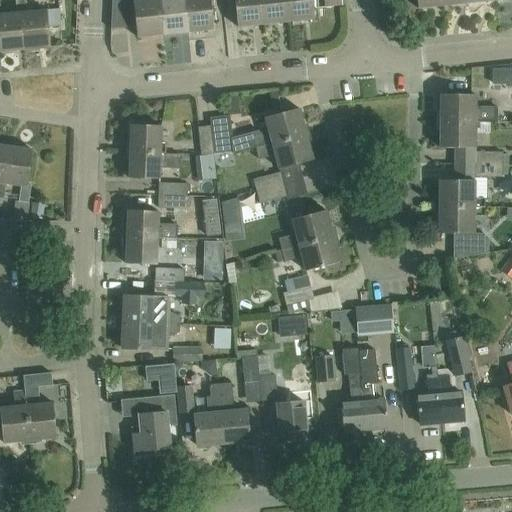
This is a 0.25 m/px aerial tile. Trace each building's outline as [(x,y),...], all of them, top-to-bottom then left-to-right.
[(0,0),(0,52),(24,50),(22,14),(17,14),(2,16),(0,0)] [(22,14),(24,50),(50,48),(47,11),(27,13),(25,0),(15,0),(17,14),(22,14)] [(163,35),(158,0),(139,0),(112,0),(111,30),(136,27),(137,38),(163,35)] [(158,0),(163,35),(188,32),(184,0),(158,0)] [(184,0),(188,32),(213,29),(210,0),(184,0)] [(262,24),(259,0),(234,0),(237,27),(262,24)] [(259,0),(262,24),(288,21),(285,0),(259,0)] [(285,0),(288,21),(313,18),(310,0),(285,0)] [(276,91),(270,93),(274,109),(280,107),(276,91)] [(497,108),(476,107),(476,94),(441,94),(441,121),(476,121),(497,122),(497,108)] [(256,149),(306,135),(299,108),(265,117),(269,131),(259,133),(258,130),(233,137),(234,153),(255,147),(256,149)] [(211,126),(214,154),(234,152),(230,116),(210,118),(211,126)] [(476,148),(476,121),(441,121),(441,148),(476,148)] [(130,152),(165,154),(165,144),(160,144),(161,126),(131,125),(130,152)] [(214,154),(211,126),(198,128),(201,155),(214,154)] [(306,135),(256,149),(258,159),(275,155),(279,169),(312,160),(306,135)] [(1,183),(6,184),(21,187),(19,202),(28,203),(31,186),(26,185),(32,151),(7,147),(1,183)] [(476,164),(502,163),(502,152),(476,151),(476,164)] [(165,164),(165,159),(165,154),(130,152),(129,179),(159,180),(160,168),(160,163),(165,164)] [(160,163),(160,168),(174,168),(174,159),(165,159),(165,164),(160,163)] [(502,163),(476,164),(475,177),(502,177),(502,163)] [(256,192),(283,185),(280,172),(253,179),(256,192)] [(439,179),(439,206),(475,206),(485,206),(485,199),(475,199),(475,180),(439,179)] [(158,195),(194,197),(194,184),(159,183),(158,195)] [(283,185),(256,192),(259,203),(287,196),(283,185)] [(219,198),(194,197),(158,195),(158,208),(193,209),(193,207),(199,207),(199,202),(210,202),(210,206),(220,206),(219,198)] [(32,203),(30,217),(42,219),(45,205),(32,203)] [(307,212),(308,215),(292,220),(295,234),(278,239),(281,250),(333,236),(326,210),(323,211),(322,208),(319,206),(309,208),(307,212)] [(439,206),(439,233),(453,233),(453,259),(488,253),(488,239),(483,233),(474,233),(475,216),(485,216),(485,206),(475,206),(439,206)] [(127,237),(162,239),(176,239),(177,225),(157,224),(158,212),(128,211),(128,214),(123,214),(123,227),(127,228),(127,237)] [(203,212),(203,221),(222,222),(223,212),(203,212)] [(284,262),(302,257),(306,271),(340,262),(333,236),(281,250),(284,262)] [(162,239),(127,237),(126,264),(156,265),(157,249),(162,249),(162,239)] [(234,265),(226,266),(228,285),(236,284),(234,265)] [(156,269),(155,281),(176,282),(194,282),(195,270),(156,269)] [(153,281),(153,296),(155,296),(169,297),(175,297),(176,283),(176,282),(155,281),(153,281)] [(176,283),(175,297),(203,298),(204,284),(176,283)] [(288,315),(342,309),(337,292),(313,298),(310,286),(283,293),(288,315)] [(123,322),(179,324),(180,316),(168,311),(169,297),(155,296),(153,296),(124,295),(123,322)] [(268,308),(271,318),(281,315),(279,305),(268,308)] [(355,308),(358,337),(393,334),(390,305),(355,308)] [(179,324),(123,322),(122,349),(166,351),(167,337),(179,332),(179,324)] [(463,337),(446,341),(455,376),(472,372),(463,337)] [(358,344),(347,343),(345,358),(356,359),(358,344)] [(202,361),(202,360),(214,360),(214,349),(202,349),(202,347),(172,347),(172,362),(202,361)] [(410,348),(395,349),(400,391),(415,390),(410,348)] [(333,355),(315,357),(317,384),(335,383),(333,355)] [(361,381),(366,429),(386,427),(384,399),(373,400),(372,389),(378,389),(375,355),(359,356),(361,381)] [(258,376),(259,376),(257,356),(242,358),(244,382),(259,381),(258,376)] [(511,363),(507,365),(511,380),(511,384),(503,387),(511,415),(511,363)] [(174,364),(145,367),(146,382),(175,379),(174,364)] [(432,378),(427,379),(429,395),(417,396),(420,425),(442,423),(438,378),(437,378),(437,367),(431,368),(432,378)] [(129,374),(134,392),(146,389),(141,371),(129,374)] [(24,388),(52,385),(51,373),(23,376),(24,388)] [(366,429),(361,381),(360,381),(360,375),(360,373),(349,374),(350,386),(351,402),(341,403),(343,431),(366,429)] [(258,376),(259,381),(261,401),(277,400),(275,375),(259,376),(258,376)] [(438,378),(442,423),(464,420),(461,392),(450,393),(448,377),(438,378)] [(177,391),(176,391),(179,415),(194,412),(192,385),(188,386),(187,381),(176,382),(177,391)] [(231,383),(216,384),(223,443),(250,441),(247,410),(234,411),(231,383)] [(206,397),(207,413),(193,415),(196,445),(223,443),(216,384),(209,385),(210,397),(206,397)] [(29,440),(26,405),(25,391),(13,392),(14,406),(0,407),(0,415),(3,443),(29,440)] [(147,414),(139,414),(141,434),(133,434),(135,456),(153,455),(152,450),(170,448),(167,412),(172,412),(170,398),(146,400),(147,414)] [(304,401),(276,404),(279,438),(281,438),(284,440),(292,440),(294,436),(307,435),(304,401)] [(26,405),(29,440),(56,437),(52,402),(26,405)]
